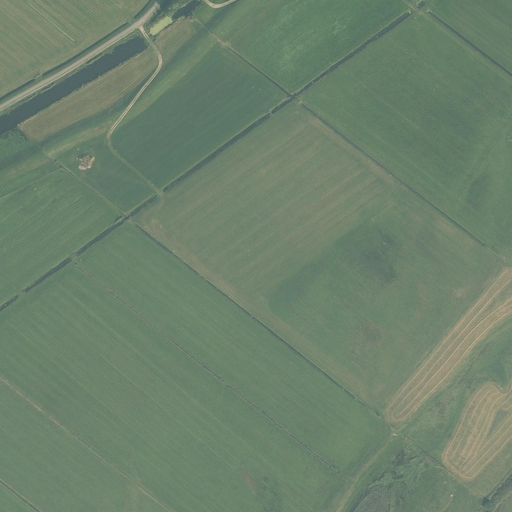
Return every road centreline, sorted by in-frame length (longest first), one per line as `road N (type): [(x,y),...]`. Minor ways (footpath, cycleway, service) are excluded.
road 1 (unclassified): [(0,107),(130,28),(159,0)]
road 2 (track): [(137,23),(160,66),(107,136)]
